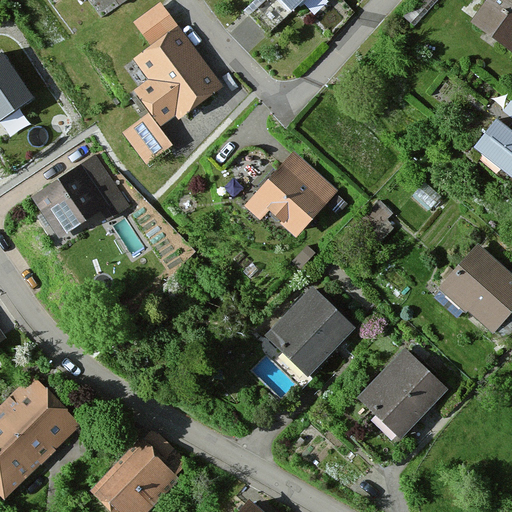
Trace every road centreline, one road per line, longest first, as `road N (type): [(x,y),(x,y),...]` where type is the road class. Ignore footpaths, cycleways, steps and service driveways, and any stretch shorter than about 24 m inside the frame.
road 1 (residential): [(241,461),(86,371),(0,281)]
road 2 (residential): [(388,0),(302,93),(267,92),(193,0)]
